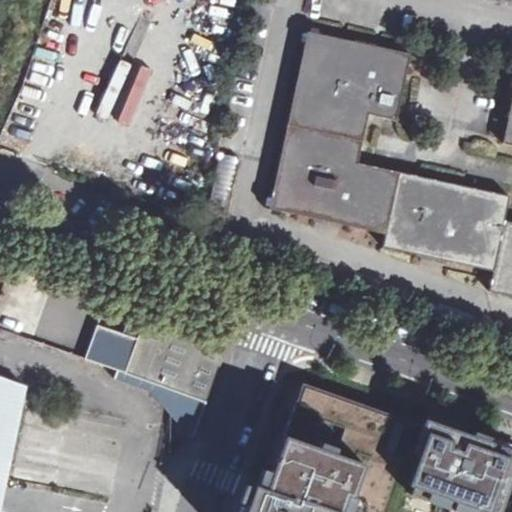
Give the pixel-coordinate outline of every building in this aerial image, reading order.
[(304,46),(320,35),(307,32),(304,46)] [(288,125),(365,141),(372,115),(398,120),(412,55),(380,48),(380,51),(375,53),(374,60),(357,56),(359,51),(357,47),(358,43),(320,35),(304,46),(288,125)] [(380,48),(358,43),(357,47),(359,51),(357,56),(374,60),(375,53),(380,51),(380,48)] [(288,125),(271,199),(275,199),(280,208),(280,211),(317,219),(318,216),(321,213),(322,209),(340,212),(339,217),(341,221),(340,224),(386,234),(401,173),(360,165),(365,141),(288,125)] [(386,234),(383,248),(422,256),(422,253),(427,250),(427,244),(445,248),(444,254),(446,258),(445,261),(493,272),(506,221),(507,216),(511,197),(401,173),(386,234)] [(275,199),(271,199),(269,209),(280,211),(280,208),(275,199)] [(199,220),(201,207),(190,204),(186,215),(199,220)] [(321,213),(318,216),(317,219),(340,224),(341,221),(339,217),(340,212),(322,209),(321,213)] [(511,221),(506,221),(493,272),(489,291),(511,296),(511,221)] [(427,244),(427,250),(422,253),(422,256),(445,261),(446,258),(444,254),(445,248),(427,244)] [(125,372),(142,322),(103,309),(85,359),(125,372)] [(148,309),(137,341),(159,349),(170,317),(148,309)] [(126,374),(206,402),(222,360),(206,329),(170,317),(159,349),(137,341),(126,374)] [(0,511),(0,509),(6,481),(25,386),(0,376),(0,511)] [(291,383),(252,497),(246,495),(239,511),(499,511),(511,473),(511,457),(497,453),(291,383)] [(143,501),(138,511),(152,511),(152,504),(143,501)]
